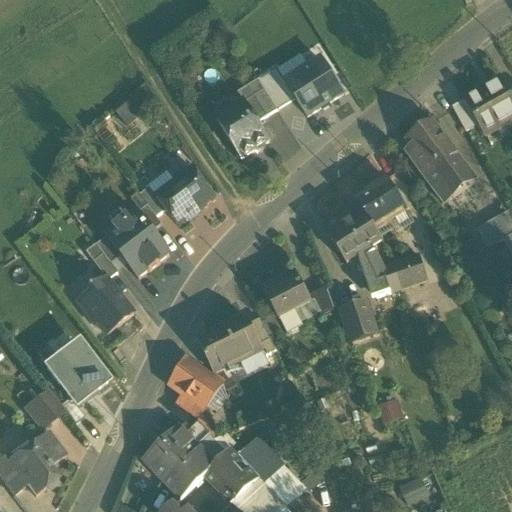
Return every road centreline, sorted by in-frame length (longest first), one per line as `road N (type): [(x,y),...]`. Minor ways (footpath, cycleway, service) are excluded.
road 1 (residential): [(511,7),(343,141),(229,249),(189,302),(85,511)]
road 2 (track): [(105,0),(255,227)]
